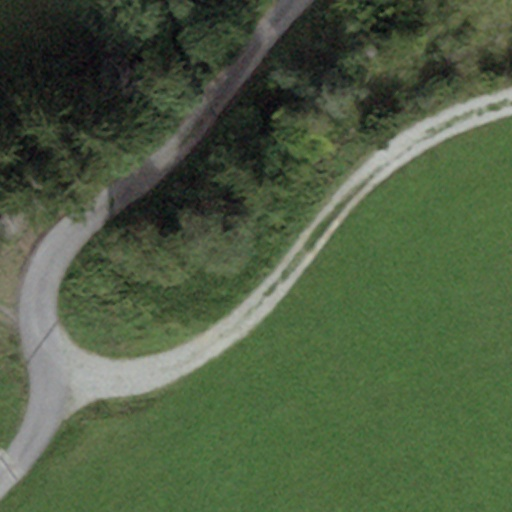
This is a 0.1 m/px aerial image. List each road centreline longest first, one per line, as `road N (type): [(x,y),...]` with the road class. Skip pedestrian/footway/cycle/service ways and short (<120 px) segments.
road 1 (track): [(44,352),(99,388),(167,378),(374,184),(468,123),(511,112)]
road 2 (track): [(303,0),(161,162),(53,257),(40,306),(44,352)]
road 3 (track): [(44,352),(38,428),(0,477)]
